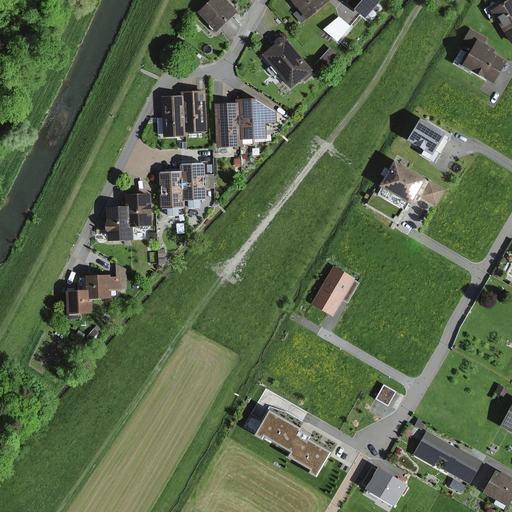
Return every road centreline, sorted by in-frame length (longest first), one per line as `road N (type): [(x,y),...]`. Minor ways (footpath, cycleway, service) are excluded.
road 1 (residential): [(511,230),(394,436),(370,444)]
road 2 (residential): [(79,254),(155,94),(170,78),(225,71)]
